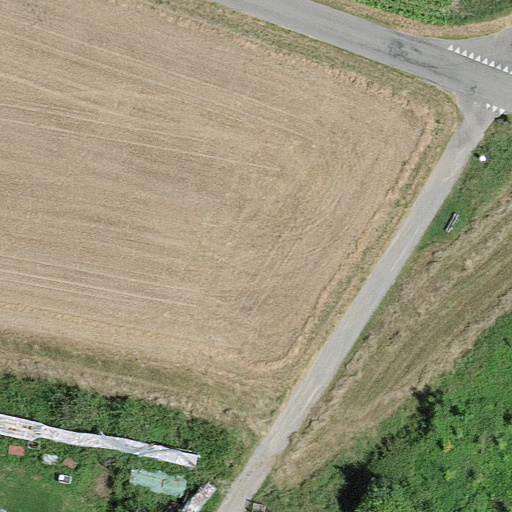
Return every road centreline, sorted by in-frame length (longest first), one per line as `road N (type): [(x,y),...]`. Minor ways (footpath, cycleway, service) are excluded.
road 1 (track): [(496,83),(229,511)]
road 2 (unclassified): [(511,89),(248,0)]
